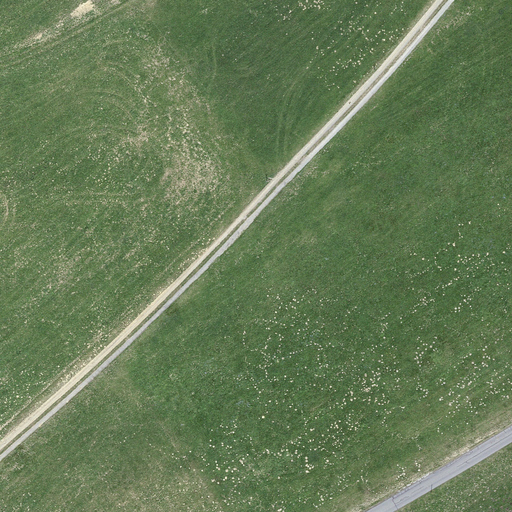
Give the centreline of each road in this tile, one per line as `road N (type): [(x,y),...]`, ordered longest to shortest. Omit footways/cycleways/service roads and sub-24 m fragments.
road 1 (track): [(0,454),(211,264),(452,0)]
road 2 (unclassified): [(511,432),(376,511)]
